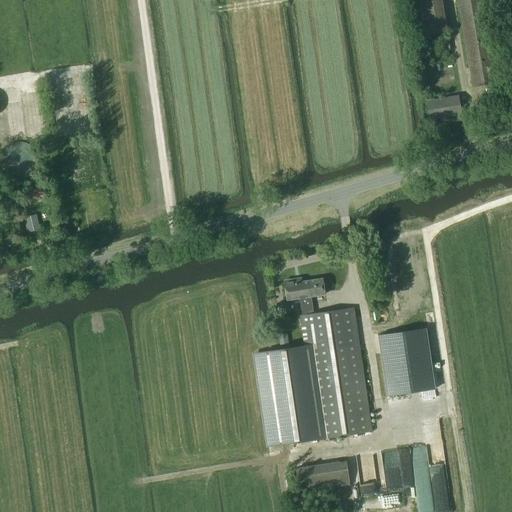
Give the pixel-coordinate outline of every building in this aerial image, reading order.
[(448,32),(442,0),(417,0),(423,36),(448,32)] [(491,60),(481,0),(456,0),(471,87),(495,83),(494,77),(497,75),(495,59),(491,60)] [(450,50),(448,38),(437,40),(438,52),(450,50)] [(459,113),(456,96),(425,102),(429,119),(459,113)] [(43,187),(26,191),(28,201),(45,197),(43,187)] [(36,214),(24,217),(28,232),(40,230),(36,214)] [(265,351),(255,353),(268,445),(318,438),(371,430),(353,307),(314,313),(311,298),(326,295),(323,278),(302,281),(302,277),(284,279),(287,297),(300,296),(302,315),(300,315),(304,345),(265,351)] [(425,329),(378,336),(387,396),(434,389),(425,329)] [(287,334),(279,335),(281,346),(288,344),(287,334)] [(350,486),(347,461),(295,468),(299,493),(350,486)]
